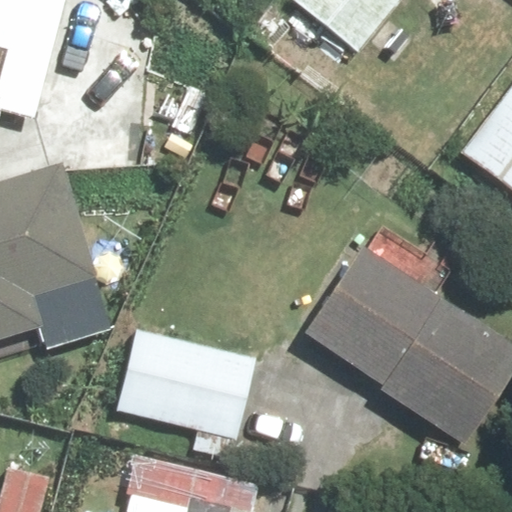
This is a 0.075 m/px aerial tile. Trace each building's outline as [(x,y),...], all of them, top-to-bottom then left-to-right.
[(0,0),(0,124),(34,133),(68,0),(0,0)] [(400,0),(295,0),(294,3),(358,54),(400,0)] [(511,84),(460,151),(511,191),(511,84)] [(60,167),(0,184),(0,340),(42,328),(33,298),(95,280),(60,167)] [(511,377),(511,349),(359,249),(298,341),(464,450),(511,377)] [(129,334),(112,419),(196,436),(192,455),(226,462),(247,358),(129,334)] [(220,511),(227,483),(131,462),(120,511),(220,511)] [(38,511),(47,478),(8,468),(0,500),(0,511),(38,511)]
